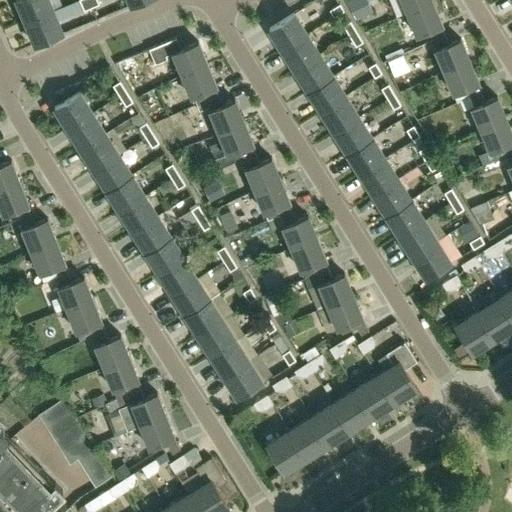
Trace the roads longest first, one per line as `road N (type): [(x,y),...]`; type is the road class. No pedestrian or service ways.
road 1 (residential): [(266,511),(16,117),(3,81)]
road 2 (residential): [(464,408),(214,10)]
road 3 (residential): [(3,81),(179,0)]
road 4 (residential): [(305,511),(464,408)]
